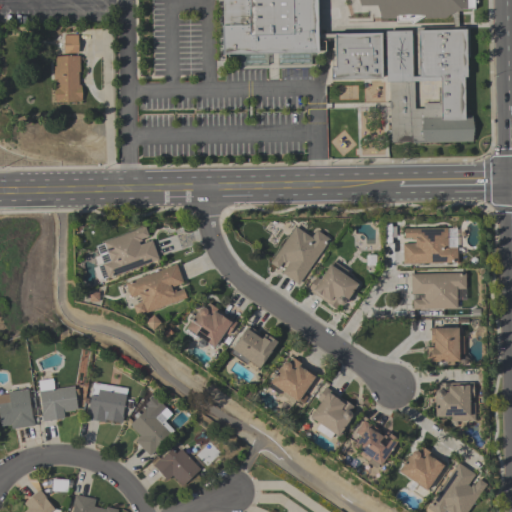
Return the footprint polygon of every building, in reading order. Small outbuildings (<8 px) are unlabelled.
[(222,0),(319,0),(319,42),(327,41),(327,52),(318,52),(318,55),(311,55),(311,70),(279,70),(278,55),(265,55),(265,68),(238,68),(238,56),(233,56),(234,63),(223,63),(222,0)] [(357,0),(475,0),(476,11),(462,11),(457,14),(442,21),(433,15),(395,16),(395,24),(380,23),(378,7),(359,7),(357,0)] [(468,31),(469,79),(465,79),(466,117),(466,123),(441,124),(441,119),(441,104),(441,85),(440,80),(421,80),(421,77),(420,41),(420,31),(468,31)] [(441,104),(441,119),(422,120),(422,144),(390,144),(390,110),(390,105),(390,84),(385,84),(385,62),(385,35),(384,33),(410,33),(410,42),(411,77),(421,77),(421,80),(440,80),(441,85),(414,85),(414,112),(422,112),(422,104),(441,104)] [(64,35),(78,35),(78,53),(64,53),(64,35)] [(336,36),(385,35),(385,62),(385,84),(332,85),(331,68),(336,68),(336,36)] [(55,102),(55,87),(54,87),(54,67),(56,67),(56,56),(80,56),(80,72),(79,72),(79,85),(81,85),(82,93),(81,102),(55,102)] [(473,116),(473,143),(422,144),(422,120),(441,119),(441,124),(466,123),(466,117),(473,116)] [(158,259),(102,280),(97,266),(102,264),(95,247),(103,244),(102,242),(145,227),(148,236),(140,239),(141,241),(138,242),(139,245),(151,240),(158,259)] [(286,261),(284,263),(282,262),(277,269),(269,264),(294,227),(310,238),(315,230),(329,239),(297,285),(281,273),(288,263),(286,261)] [(447,228),(447,248),(456,248),(456,263),(402,264),(402,244),(415,244),(415,240),(411,240),(411,238),(403,238),(403,229),(447,228)] [(320,279),(332,261),(348,271),(345,276),(358,284),(347,301),(346,300),(346,301),(345,302),(345,303),(344,304),(343,305),(342,305),(341,306),(340,306),(338,305),(335,310),(307,290),(316,277),(320,279)] [(176,265),(182,283),(171,287),(172,291),(175,290),(176,292),(183,289),(186,299),(136,317),(132,306),(141,302),(139,295),(130,298),(125,283),(176,265)] [(409,274),(465,274),(465,289),(456,290),(456,309),(412,309),(412,300),(420,300),(420,298),(423,298),(423,295),(410,295),(409,274)] [(213,348),(185,328),(197,312),(198,313),(198,312),(198,310),(199,310),(200,309),(201,308),(202,308),(203,308),(204,308),(208,303),(236,323),(228,336),(224,333),(213,348)] [(277,342),(259,369),(231,350),(247,326),(259,334),(257,337),(261,339),(265,334),(277,342)] [(458,328),(458,336),(463,336),(463,354),(458,354),(458,362),(426,362),(426,348),(433,348),(433,343),(430,344),(429,329),(458,328)] [(297,403),(269,383),(280,367),(281,367),(281,366),(282,365),(282,364),(283,363),(284,363),(285,362),(286,362),(288,363),(291,358),(316,375),(314,377),(315,378),(297,403)] [(42,422),(41,413),(42,413),(38,381),(53,379),(54,390),(74,387),(77,409),(74,410),(74,411),(63,413),(64,419),(42,422)] [(127,388),(121,423),(104,420),(103,422),(86,419),(90,394),(91,395),(93,382),(127,388)] [(435,393),(435,392),(436,391),(436,390),(437,390),(438,390),(438,383),(473,383),(473,398),(469,398),(469,403),(474,403),(474,422),(452,422),(452,417),(435,418),(434,397),(435,397),(435,396),(434,396),(434,395),(434,394),(435,393)] [(338,437),(333,434),(330,439),(316,429),(319,424),(310,417),(320,403),(316,400),(325,387),(353,407),(349,412),(350,412),(351,413),(351,414),(352,415),(351,417),(351,418),(350,419),(349,420),(348,420),(349,421),(338,437)] [(1,427),(0,420),(0,395),(8,394),(8,392),(28,389),(32,419),(33,418),(34,426),(11,430),(10,426),(1,427)] [(135,441),(139,436),(129,425),(145,410),(144,409),(147,407),(144,404),(154,395),(165,408),(155,418),(172,435),(149,456),(135,441)] [(398,441),(380,467),(369,459),(367,462),(357,454),(359,452),(352,447),(360,437),(355,433),(364,420),(380,432),(378,435),(382,438),(386,433),(389,435),(389,434),(398,441)] [(398,472),(410,455),(410,456),(411,455),(411,454),(411,453),(412,452),(413,452),(414,451),(416,451),(417,452),(420,447),(445,464),(426,491),(398,472)] [(172,476),(167,481),(152,465),(160,457),(161,458),(170,449),(175,454),(180,449),(200,469),(182,486),(172,476)] [(430,511),(426,509),(458,464),(474,475),(467,486),(469,487),(471,484),(473,486),(477,479),(486,485),(466,511),(446,511),(444,510),(442,511),(430,511)] [(59,511),(23,511),(28,508),(24,504),(39,490),(47,499),(46,500),(54,509),(60,511),(59,511)] [(117,511),(116,511),(71,511),(73,506),(72,506),(75,494),(95,499),(93,507),(105,510),(106,508),(117,511)]
